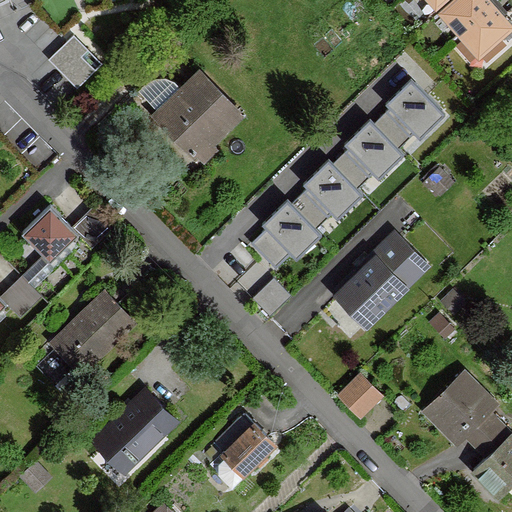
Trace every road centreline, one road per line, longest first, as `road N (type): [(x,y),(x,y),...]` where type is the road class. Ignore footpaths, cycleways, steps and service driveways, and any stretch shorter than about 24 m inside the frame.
road 1 (residential): [(0,71),(430,511)]
road 2 (unknown): [(7,79),(120,3)]
road 3 (unknown): [(80,152),(157,89),(182,86)]
